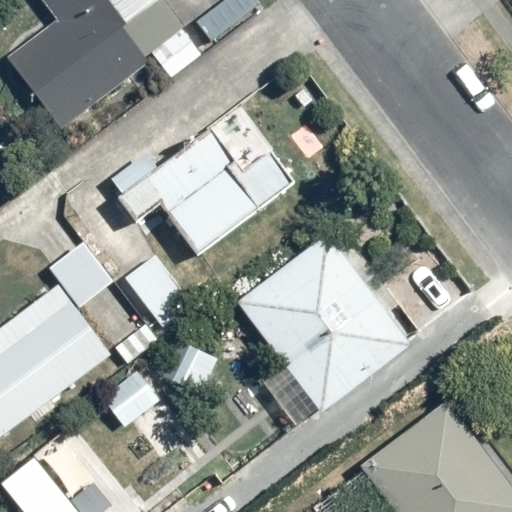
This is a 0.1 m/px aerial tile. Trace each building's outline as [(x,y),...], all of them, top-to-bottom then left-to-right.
[(269,0),(42,0),(58,21),(6,57),(54,126),(153,58),(167,79),(204,54),(273,6),(269,0)] [(234,174),(203,133),(115,199),(139,230),(164,211),(195,252),(290,181),(267,149),(234,174)] [(360,378),(412,339),(332,229),(235,300),(286,369),(263,386),(293,427),(322,405),(347,442),(386,417),(360,378)] [(86,238),(45,266),(56,285),(0,326),(0,433),(107,354),(74,309),(116,281),(86,238)] [(193,305),(153,254),(121,279),(161,330),(193,305)] [(217,357),(165,339),(152,379),(204,396),(217,357)] [(511,511),(511,489),(444,402),(361,466),(396,511),(511,511)] [(217,457),(147,511),(244,511),(254,504),(217,457)]
